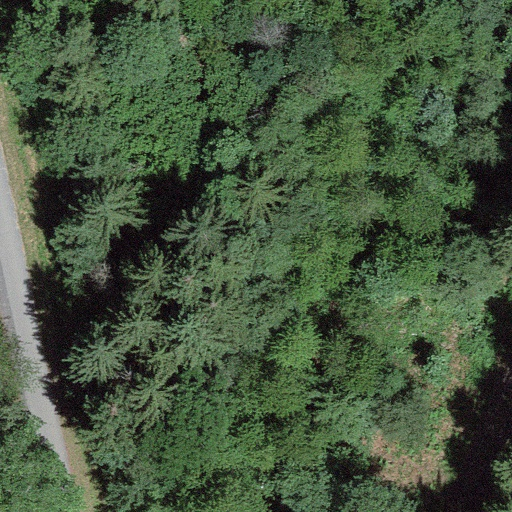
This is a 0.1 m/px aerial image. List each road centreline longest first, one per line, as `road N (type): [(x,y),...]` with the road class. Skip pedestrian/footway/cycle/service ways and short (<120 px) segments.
road 1 (track): [(339,511),(511,149)]
road 2 (unclassified): [(0,213),(67,511)]
